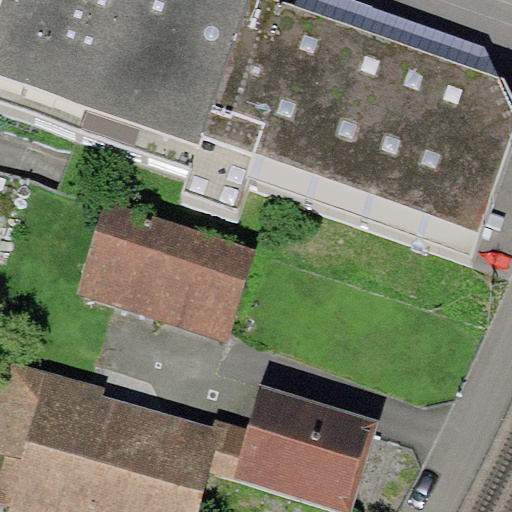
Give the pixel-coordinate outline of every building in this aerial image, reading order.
[(0,101),(189,171),(247,0),(0,0),(0,1),(0,101)] [(511,93),(505,79),(273,0),(247,0),(189,171),(182,191),(240,210),(251,178),(472,256),(511,138),(511,93)] [(77,293),(225,343),(255,253),(107,203),(77,293)] [(106,387),(0,358),(0,452),(6,455),(0,477),(0,499),(12,503),(9,511),(199,511),(223,428),(104,395),(106,387)] [(349,511),(376,419),(259,385),(232,479),(348,511),(349,511)]
